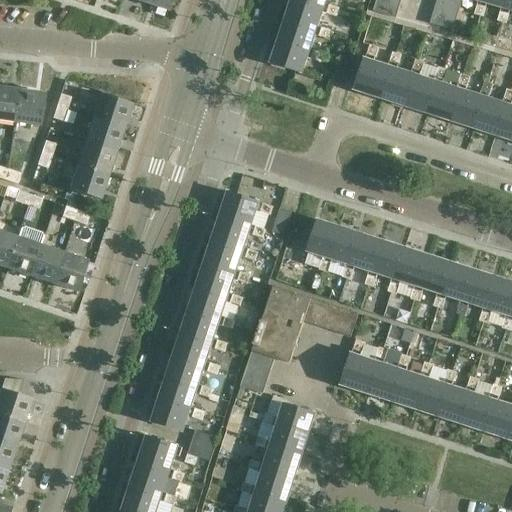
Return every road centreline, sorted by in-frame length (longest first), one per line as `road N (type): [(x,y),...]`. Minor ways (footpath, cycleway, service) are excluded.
road 1 (residential): [(100,511),(223,144)]
road 2 (tertiary): [(97,366),(179,129)]
road 3 (residential): [(511,180),(334,123),(309,170)]
road 4 (residential): [(511,238),(309,170)]
road 5 (residential): [(200,65),(144,49),(0,40)]
road 6 (tertiary): [(49,511),(97,366)]
road 7 (residential): [(223,144),(270,0)]
